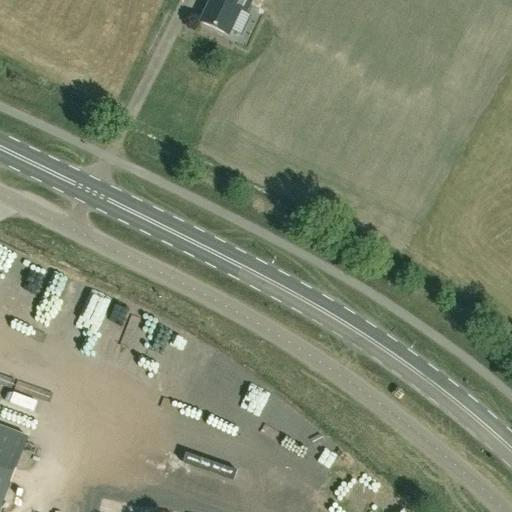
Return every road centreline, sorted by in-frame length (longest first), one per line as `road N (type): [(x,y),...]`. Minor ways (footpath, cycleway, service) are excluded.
road 1 (unclassified): [(504,511),(427,442),(302,351),(0,195)]
road 2 (primary): [(511,451),(380,347),(310,305),(0,150)]
